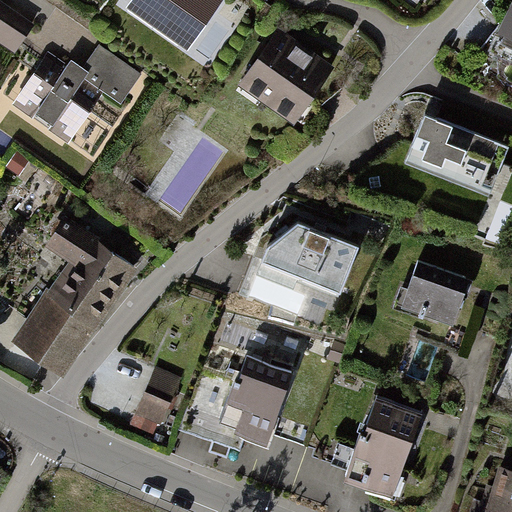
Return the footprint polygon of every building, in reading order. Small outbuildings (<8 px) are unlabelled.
[(0,0),(0,41),(15,52),(35,23),(0,0)] [(133,0),(129,7),(188,49),(222,0),(133,0)] [(511,0),(488,49),(511,60),(511,0)] [(279,27),(241,83),(297,120),(335,64),(279,27)] [(48,51),(14,101),(69,139),(104,89),(122,101),(142,71),(100,43),(84,66),(72,58),(68,64),(48,51)] [(511,167),(511,148),(423,117),(405,167),(500,201),(511,167)] [(70,258),(13,338),(65,373),(136,265),(64,213),(45,241),(70,258)] [(300,223),(271,248),(266,262),(346,293),(364,247),(300,223)] [(401,285),(393,307),(452,326),(468,277),(418,260),(409,288),(401,285)] [(291,372),(247,355),(220,426),(269,444),(279,417),(275,415),(291,372)] [(181,377),(157,367),(137,413),(161,423),(181,377)] [(370,406),(343,478),(390,495),(417,423),(370,406)] [(474,498),(470,511),(511,511),(511,470),(498,467),(494,486),(487,484),(483,500),(474,498)]
